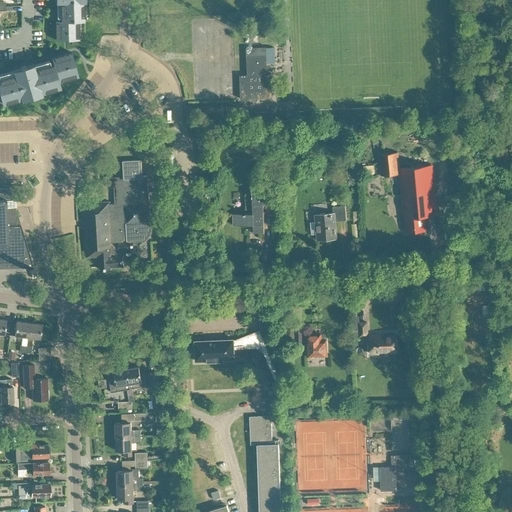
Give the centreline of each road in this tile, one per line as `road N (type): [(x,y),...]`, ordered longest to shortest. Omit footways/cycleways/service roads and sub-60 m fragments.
road 1 (residential): [(178,511),(168,296),(65,307)]
road 2 (track): [(168,296),(432,270)]
road 3 (unclassified): [(432,270),(443,511)]
road 4 (residential): [(184,218),(173,87),(124,44)]
road 5 (residential): [(65,307),(44,229),(48,169)]
road 6 (residential): [(56,147),(108,80),(124,44)]
